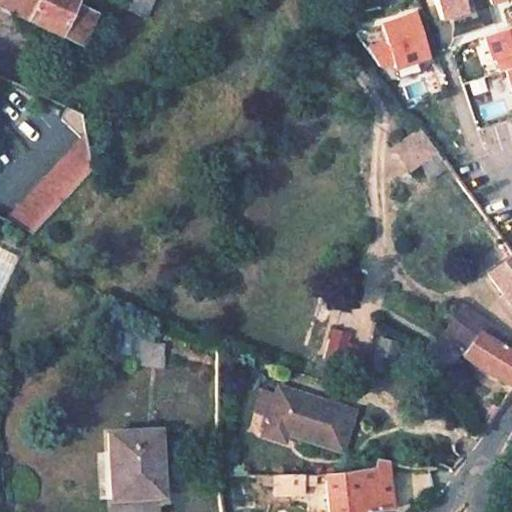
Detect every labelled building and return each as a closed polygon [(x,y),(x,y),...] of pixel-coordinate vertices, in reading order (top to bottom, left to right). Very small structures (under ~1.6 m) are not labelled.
[(0,0),(0,5),(60,32),(74,3),(74,0),(0,0)] [(146,17),(154,0),(130,0),(127,8),(146,17)] [(486,0),(425,0),(433,24),(488,6),(486,0)] [(74,3),(60,32),(81,42),(94,13),(74,3)] [(424,56),(409,14),(353,33),(376,65),(390,60),(393,66),(424,56)] [(511,24),(482,34),(490,58),(496,56),(500,69),(504,68),(511,64),(511,24)] [(83,111),(70,106),(61,116),(82,135),(5,217),(32,229),(96,161),(83,111)] [(421,129),(395,146),(411,172),(439,153),(434,147),(421,129)] [(511,256),(509,251),(482,272),(511,310),(511,256)] [(442,337),(467,350),(465,356),(511,382),(511,353),(499,343),(497,342),(502,333),(458,309),(442,337)] [(357,348),(346,346),(349,333),(327,328),(321,363),(353,369),(357,348)] [(511,331),(499,343),(511,353),(511,331)] [(158,366),(161,341),(129,338),(126,361),(158,366)] [(372,376),(395,375),(392,339),(369,340),(372,376)] [(355,408),(279,386),(265,437),(286,443),(289,433),(345,448),(355,408)] [(154,433),(103,435),(105,455),(110,455),(113,503),(159,501),(154,433)] [(373,459),(365,460),(366,467),(371,466),(373,459)] [(366,467),(318,478),(324,511),(357,511),(391,508),(385,474),(374,476),(372,466),(371,466),(366,467)] [(268,494),(298,495),(298,477),(268,477),(268,494)]
